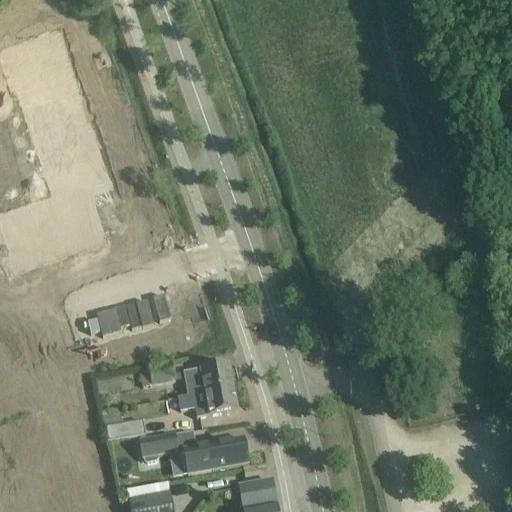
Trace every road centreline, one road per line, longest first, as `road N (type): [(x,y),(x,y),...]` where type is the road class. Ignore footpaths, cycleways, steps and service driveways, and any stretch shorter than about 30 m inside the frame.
road 1 (secondary): [(294,392),(273,307),(158,0)]
road 2 (residential): [(363,373),(387,362),(511,216)]
road 3 (residential): [(391,511),(363,373)]
road 4 (secondary): [(318,511),(294,392)]
